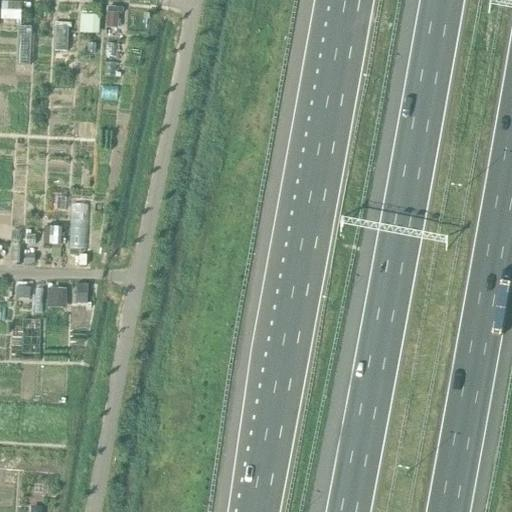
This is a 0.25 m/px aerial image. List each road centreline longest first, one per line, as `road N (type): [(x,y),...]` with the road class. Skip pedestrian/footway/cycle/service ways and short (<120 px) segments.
road 1 (unclassified): [(93,511),(193,0)]
road 2 (motorway): [(352,0),(256,511)]
road 3 (motorway): [(437,0),(346,511)]
road 4 (motorway): [(447,511),(511,154)]
road 5 (track): [(137,276),(0,269)]
